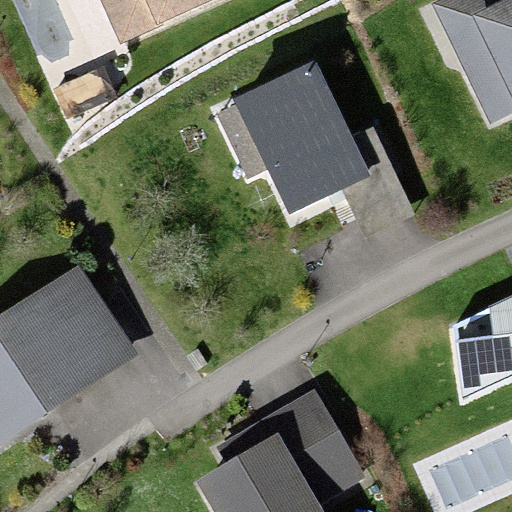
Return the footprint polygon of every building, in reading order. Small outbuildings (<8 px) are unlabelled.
[(98,0),(120,46),(221,0),(98,0)] [(511,114),(511,0),(454,0),(480,50),(458,60),(491,126),(511,114)] [(313,61),(210,107),(246,182),(269,172),(290,219),(344,194),(366,239),(416,216),(374,128),(350,139),(313,61)] [(0,444),(139,354),(79,265),(0,317),(0,444)] [(511,298),(453,325),(462,400),(511,377),(511,298)] [(365,478),(315,390),(259,422),(269,440),(195,482),(212,511),(321,511),(318,505),(365,478)]
